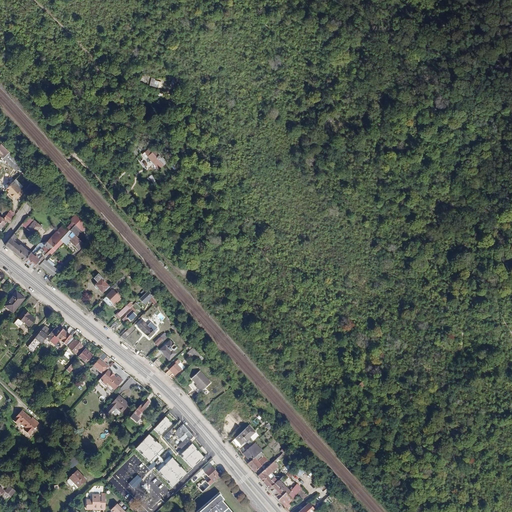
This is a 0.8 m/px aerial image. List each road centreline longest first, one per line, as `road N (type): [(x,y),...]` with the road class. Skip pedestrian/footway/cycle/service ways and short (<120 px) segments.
road 1 (track): [(511,334),(457,235),(408,178),(372,115),(243,0)]
road 2 (primary): [(0,255),(176,400),(272,511)]
road 3 (track): [(33,0),(157,136)]
